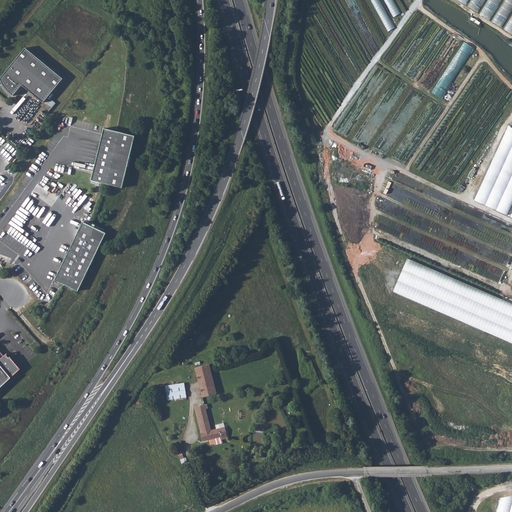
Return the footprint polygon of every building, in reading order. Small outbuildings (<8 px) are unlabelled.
[(471,0),(467,6),(477,13),(485,0),(471,0)] [(488,0),(479,14),(490,21),(502,0),(488,0)] [(511,0),(505,0),(491,21),(502,28),(511,11),(511,0)] [(511,14),(503,29),(511,34),(511,14)] [(454,34),(449,41),(452,43),(458,46),(462,39),(454,34)] [(471,66),(466,64),(475,47),(462,41),(435,92),(444,97),(460,68),(465,71),(464,73),(466,75),(471,66)] [(43,103),(63,79),(25,48),(0,78),(0,79),(2,83),(4,86),(6,88),(7,90),(9,92),(13,96),(22,86),(43,103)] [(441,50),(420,85),(430,91),(451,56),(441,50)] [(104,129),(91,180),(122,188),(134,136),(104,129)] [(474,202),(484,206),(511,141),(511,133),(506,131),(474,202)] [(511,147),(485,207),(494,211),(511,171),(511,147)] [(464,198),(472,201),(490,161),(482,157),(464,198)] [(511,177),(496,212),(504,216),(511,199),(511,177)] [(87,209),(92,203),(87,198),(82,204),(87,209)] [(21,207),(10,223),(26,233),(27,231),(31,233),(40,220),(21,207)] [(83,222),(55,280),(78,291),(106,233),(83,222)] [(0,387),(20,369),(10,357),(8,358),(6,355),(4,356),(0,351),(0,387)] [(203,366),(209,391),(215,389),(209,365),(203,366)] [(207,404),(218,401),(215,389),(209,391),(203,366),(195,368),(204,405),(204,404),(207,404)] [(165,386),(167,400),(186,398),(184,383),(165,386)] [(202,441),(208,439),(210,445),(214,444),(215,444),(222,442),(221,438),(227,437),(224,425),(211,429),(206,409),(204,404),(204,405),(194,407),(195,411),(197,411),(202,432),(200,432),(202,441)] [(511,511),(511,495),(500,498),(496,511),(511,511)]
